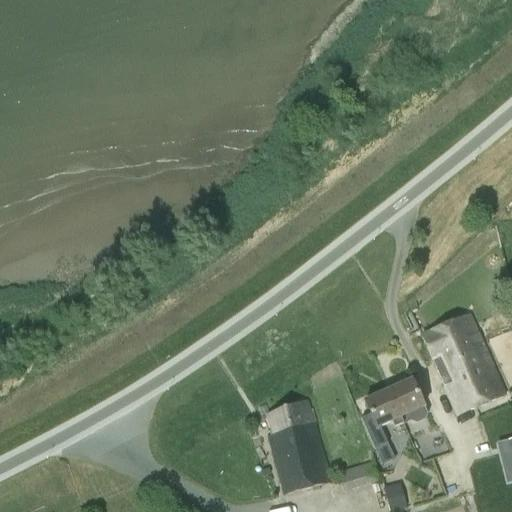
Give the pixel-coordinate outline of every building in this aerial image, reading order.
[(457,418),(479,408),(505,397),(487,355),(470,316),(422,337),(457,418)] [(412,381),(388,391),(402,425),(410,421),(415,424),(425,421),(427,415),(424,409),(412,381)] [(394,429),(402,425),(388,391),(364,402),(370,416),(360,420),(374,451),(387,445),(379,429),(391,423),(394,429)] [(286,496),(328,485),(307,403),(267,417),(272,437),(271,437),(286,496)] [(343,492),(378,482),(372,464),(338,474),(343,492)] [(481,472),(470,475),(475,492),(486,489),(481,472)] [(383,489),(389,511),(394,511),(406,509),(399,485),(383,489)]
